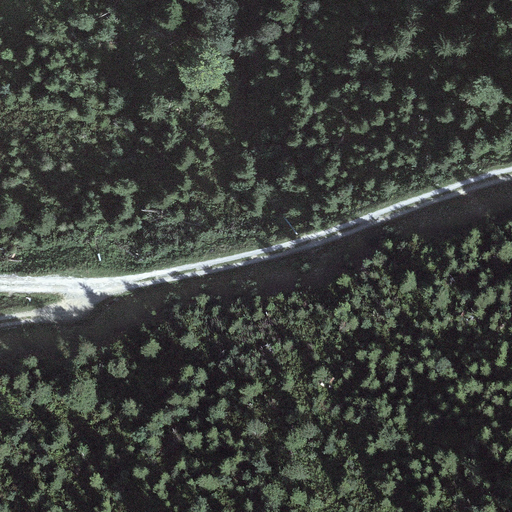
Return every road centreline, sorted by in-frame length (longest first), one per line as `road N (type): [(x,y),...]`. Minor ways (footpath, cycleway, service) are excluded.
road 1 (track): [(0,286),(132,284),(262,258),(511,171)]
road 2 (track): [(0,325),(85,305),(132,284)]
